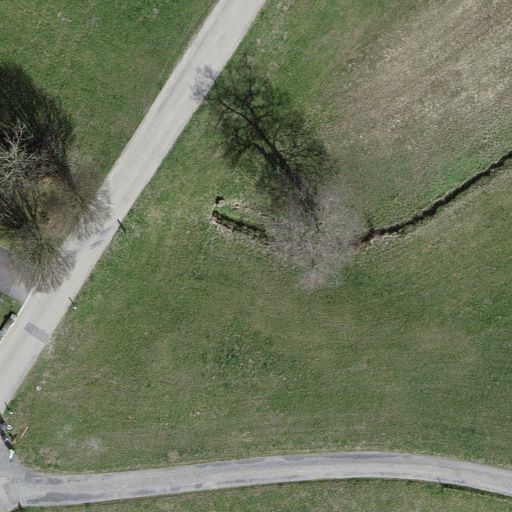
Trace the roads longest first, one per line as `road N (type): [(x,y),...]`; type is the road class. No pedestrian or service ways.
road 1 (track): [(0,491),(47,503),(237,474),(446,464),(511,485)]
road 2 (unclassified): [(0,412),(256,0)]
